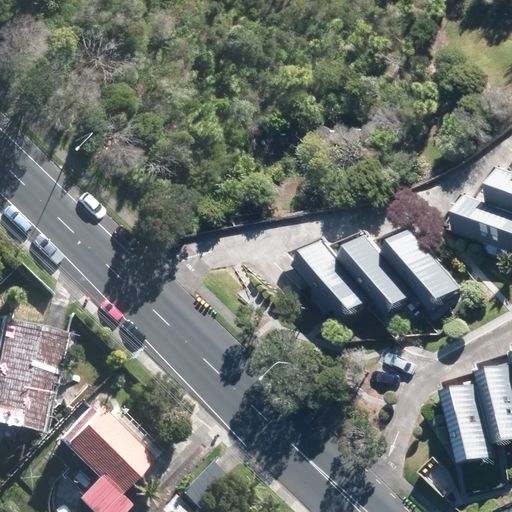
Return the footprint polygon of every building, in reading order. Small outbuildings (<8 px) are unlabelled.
[(511,175),(501,203),(511,206),(511,175)] [(511,208),(482,197),(468,232),(511,249),(511,208)] [(429,229),(398,251),(438,306),(468,284),(429,229)] [(386,237),(355,259),(395,313),(425,291),(386,237)] [(341,244),(311,266),(351,321),(381,299),(341,244)] [(66,332),(10,320),(0,369),(0,418),(41,428),(66,332)] [(511,371),(491,374),(500,440),(511,438),(511,371)] [(491,389),(456,394),(466,460),(501,455),(491,389)] [(150,456),(103,409),(72,441),(106,475),(86,495),(102,511),(118,511),(128,503),(116,491),(150,456)] [(192,511),(176,496),(165,506),(170,511),(192,511)]
